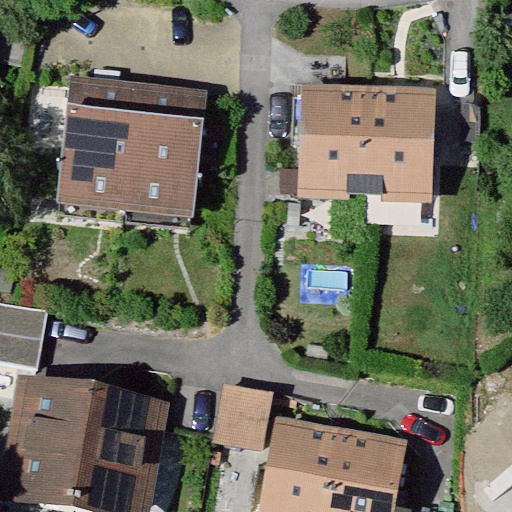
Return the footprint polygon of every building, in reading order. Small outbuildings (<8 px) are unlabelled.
[(215,101),(78,88),(65,220),(202,233),(215,101)] [(445,101),(311,97),(308,210),(441,214),(445,101)] [(56,321),(0,310),(0,372),(45,380),(56,321)] [(159,511),(177,415),(27,390),(6,511),(159,511)] [(404,511),(415,453),(284,430),(269,511),(404,511)]
